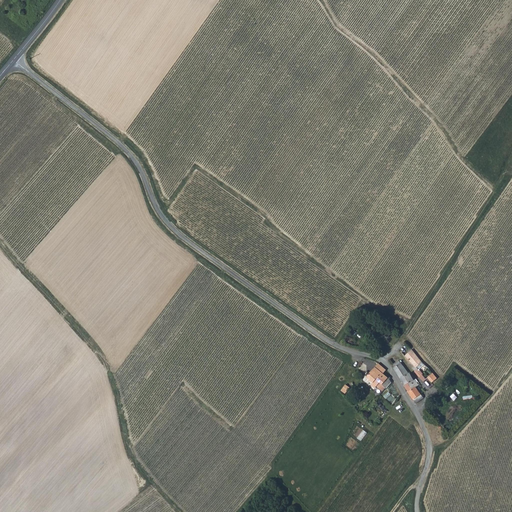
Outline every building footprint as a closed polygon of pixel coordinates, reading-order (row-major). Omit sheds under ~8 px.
[(406,355),(416,366),(423,360),(413,348),(406,355)] [(424,380),(429,376),(434,372),(423,360),(416,366),(418,367),(415,370),(424,380)] [(378,362),(373,369),(380,374),(382,371),(384,372),(387,367),(379,361),(378,362)] [(400,375),(401,377),(409,372),(402,362),(397,365),(394,367),(400,375)] [(380,374),(373,369),(367,376),(374,381),(372,384),(376,387),(378,385),(384,390),(387,387),(382,383),(388,376),(388,375),(384,372),(382,371),(380,374)] [(411,372),(409,372),(401,377),(405,384),(415,379),(411,372)] [(435,379),(438,376),(434,372),(429,376),(432,381),(435,379)] [(388,376),(382,383),(387,387),(393,381),(392,380),(388,376)] [(416,378),(415,379),(405,384),(408,390),(414,397),(421,392),(416,385),(419,383),(416,378)] [(346,394),(349,386),(344,384),(341,392),(346,394)] [(424,396),(421,392),(414,397),(416,401),(424,396)]
